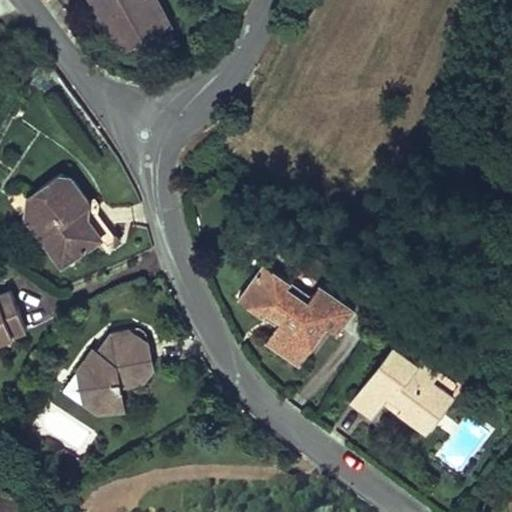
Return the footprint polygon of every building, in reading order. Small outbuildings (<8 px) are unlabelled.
[(123,48),(170,23),(157,0),(92,0),(102,18),(106,16),(123,48)] [(61,172),(27,195),(26,205),(41,226),(40,235),(56,258),(66,260),(101,235),(81,206),(89,200),(70,173),(61,172)] [(99,214),(89,200),(81,206),(101,235),(110,229),(99,214)] [(26,205),(25,214),(40,235),(41,226),(26,205)] [(312,294),(264,261),(239,297),(267,317),(272,309),(283,316),(278,324),(266,341),(299,365),(326,326),(337,333),(356,307),(320,282),(312,294)] [(18,307),(10,288),(0,291),(0,338),(26,328),(18,307)] [(272,309),(267,317),(278,324),(283,316),(272,309)] [(127,369),(143,380),(153,367),(148,340),(128,326),(111,329),(98,348),(94,345),(63,389),(98,412),(126,407),(122,385),(120,378),(127,369)] [(416,360),(394,344),(351,401),(372,416),(384,399),(388,394),(405,406),(401,412),(420,425),(447,388),(451,391),(457,382),(456,379),(420,353),(416,360)] [(120,378),(122,385),(143,380),(127,369),(120,378)] [(447,388),(420,425),(427,431),(454,393),(451,391),(447,388)] [(388,394),(384,399),(401,412),(405,406),(388,394)] [(455,427),(453,426),(436,456),(465,472),(491,425),(464,410),(455,427)]
